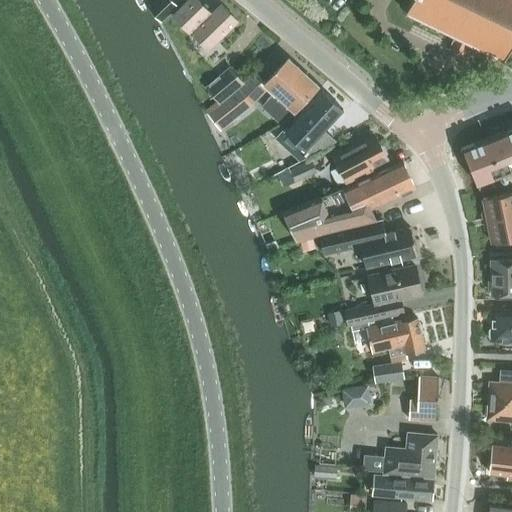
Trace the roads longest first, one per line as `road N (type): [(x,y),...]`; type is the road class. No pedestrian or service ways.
road 1 (tertiary): [(222,511),(191,301),(141,181),(41,0)]
road 2 (tertiary): [(456,511),(463,258),(446,186),(412,131)]
road 3 (tertiary): [(412,131),(251,0)]
